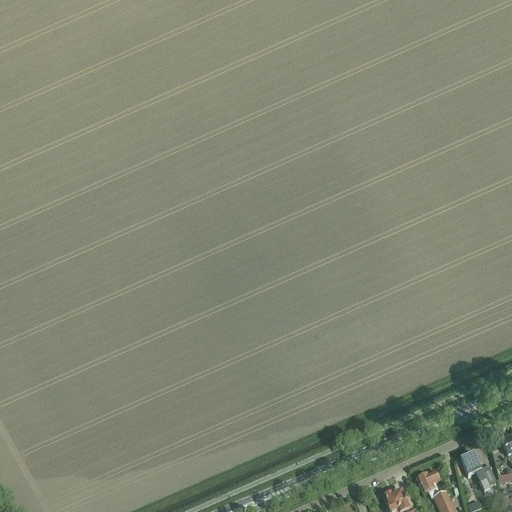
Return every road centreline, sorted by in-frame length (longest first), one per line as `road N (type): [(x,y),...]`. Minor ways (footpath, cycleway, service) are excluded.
road 1 (primary): [(511,391),(233,511)]
road 2 (residential): [(354,487),(511,418)]
